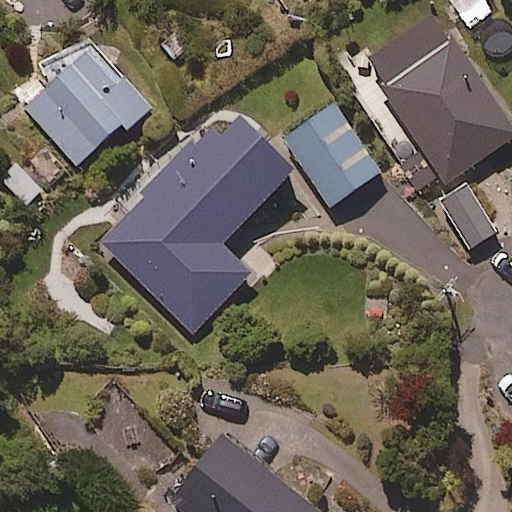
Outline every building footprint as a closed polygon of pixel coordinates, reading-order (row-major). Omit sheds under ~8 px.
[(455,59),(435,29),(368,73),(419,149),(400,161),(419,189),(438,176),(448,191),(511,148),(511,130),(462,54),(455,59)] [(95,53),(86,60),(77,50),(26,92),(35,103),(26,110),(77,172),(146,115),(95,53)] [(292,177),(226,111),(100,237),(192,329),(249,273),(223,246),(292,177)] [(375,179),(329,111),(281,144),(326,212),(375,179)] [(17,164),(0,183),(0,186),(25,210),(44,189),(17,164)] [(499,237),(466,189),(440,207),(472,255),(499,237)] [(306,511),(224,446),(172,511),(306,511)]
